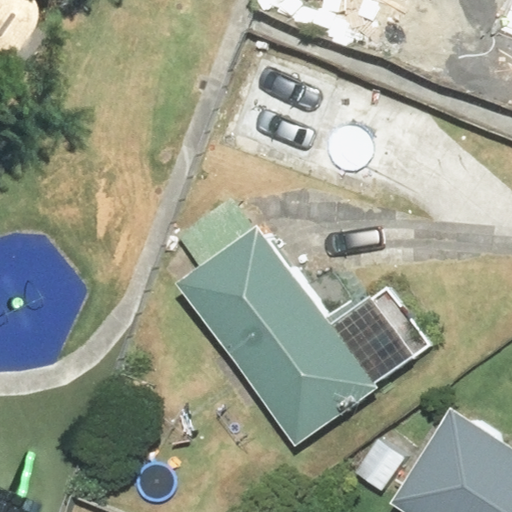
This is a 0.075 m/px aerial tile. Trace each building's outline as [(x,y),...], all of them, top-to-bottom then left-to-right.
[(0,0),(0,64),(46,4),(40,0),(0,0)] [(511,0),(510,0),(498,30),(511,36),(511,0)] [(421,114),(273,56),(241,139),(388,197),(421,114)] [(215,268),(205,274),(310,438),(398,382),(293,219),(272,232),(248,194),(191,230),(215,268)] [(511,511),(511,422),(469,396),(407,496),(432,511),(511,511)]
